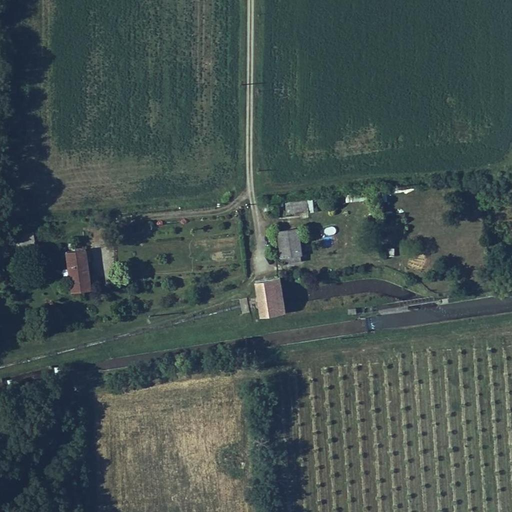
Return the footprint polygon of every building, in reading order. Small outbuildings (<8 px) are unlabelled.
[(303,207),(302,197),(287,199),(288,209),(303,207)] [(282,227),(285,253),(302,251),(299,225),(282,227)] [(321,229),(323,248),(332,247),(330,228),(321,229)] [(42,244),(41,234),(11,238),(12,248),(40,245),(40,244),(42,244)] [(393,246),(383,247),(384,256),(394,255),(393,246)] [(98,292),(93,250),(74,253),(79,294),(98,292)] [(261,319),(287,315),(287,310),(285,297),(284,281),(258,285),(260,303),(261,319)]
